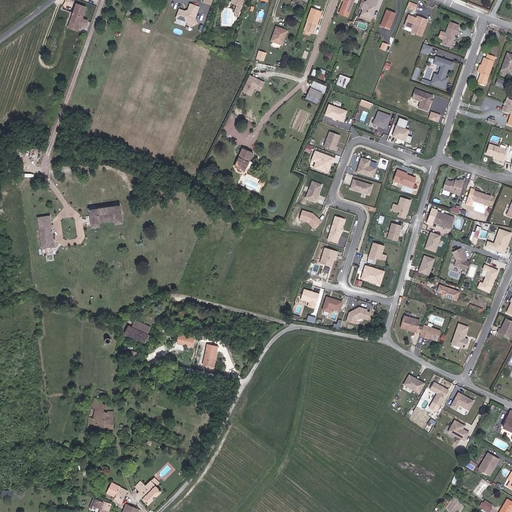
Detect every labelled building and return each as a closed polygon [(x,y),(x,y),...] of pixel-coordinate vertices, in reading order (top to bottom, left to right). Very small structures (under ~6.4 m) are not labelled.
[(233,0),(232,5),(238,7),(242,8),(244,0),(233,0)] [(347,0),(342,15),(345,16),(346,12),(353,14),(358,0),(347,0)] [(366,9),(363,16),(373,20),(380,1),(377,0),(369,0),(368,4),(366,9)] [(185,11),(182,18),(187,19),(188,19),(192,4),(189,10),(187,11),(185,11)] [(198,6),(192,4),(188,19),(192,27),(198,6)] [(78,5),(73,22),(71,28),(80,31),(82,25),(88,27),(90,21),(84,19),(88,9),(78,5)] [(201,7),(198,6),(192,27),(193,28),(200,24),(196,17),(197,17),(201,7)] [(324,12),(313,9),(309,21),(310,21),(306,31),(315,34),(318,24),(319,25),(324,12)] [(398,14),(389,11),(382,27),(391,31),(398,14)] [(408,23),(413,25),(413,23),(417,25),(416,26),(416,28),(419,29),(418,31),(424,34),(430,18),(421,14),(420,16),(412,13),(408,23)] [(460,35),(462,31),(459,30),(461,25),(453,21),(451,26),(444,44),(452,47),(457,34),(460,35)] [(289,31),(278,27),(273,41),(284,45),(289,31)] [(425,43),(423,49),(425,50),(431,52),(433,47),(425,43)] [(257,58),(264,60),(267,52),(259,49),(257,58)] [(483,70),(479,80),(486,83),(498,54),(490,51),(489,56),(487,55),(483,62),(481,69),(483,70)] [(511,54),(510,54),(503,71),(511,74),(511,54)] [(455,64),(438,57),(435,63),(443,66),(439,75),(437,75),(434,84),(445,88),(449,79),(446,78),(449,68),(452,69),(452,67),(454,68),(455,64)] [(262,91),(266,81),(250,74),(243,91),(253,96),(255,89),(262,91)] [(353,79),(341,75),(338,85),(350,88),(353,79)] [(511,81),(500,77),(497,83),(508,87),(511,81)] [(315,85),(312,94),(325,97),(327,98),(329,89),(315,85)] [(434,97),(416,90),(413,99),(422,102),(419,109),(428,112),(432,103),(433,99),(434,97)] [(322,107),(325,97),(312,94),(309,104),(322,107)] [(502,110),(511,113),(511,96),(507,95),(502,110)] [(362,99),(360,104),(371,108),(373,103),(362,99)] [(346,110),(328,105),(323,115),(342,121),(346,110)] [(390,115),(377,110),(371,123),(384,128),(390,115)] [(439,122),(441,114),(431,110),(428,118),(439,122)] [(408,121),(399,117),(391,136),(409,143),(411,138),(407,136),(409,130),(405,128),(408,121)] [(327,131),(322,146),(333,151),(335,147),(334,146),(338,135),(327,131)] [(508,152),(490,147),(487,156),(495,158),(501,160),(500,162),(504,163),(508,152)] [(257,155),(244,149),(241,156),(242,156),(241,159),(240,158),(238,162),(238,163),(236,167),(245,171),(247,166),(250,160),(251,161),(254,162),(257,155)] [(332,158),(313,151),(310,160),(314,162),(318,163),(316,169),(325,172),(329,162),(330,162),(332,158)] [(356,167),(355,171),(371,176),(374,167),(367,164),(368,160),(359,158),(358,163),(359,163),(358,167),(356,167)] [(401,171),(396,169),(393,180),(412,187),(415,177),(406,174),(400,172),(401,171)] [(444,188),(460,193),(464,178),(460,177),(460,179),(456,178),(455,181),(446,178),(444,188)] [(370,185),(352,179),(349,188),(368,194),(370,185)] [(311,182),(305,199),(314,202),(320,185),(311,182)] [(492,195),(471,189),(466,204),(472,206),(473,201),(489,205),(492,195)] [(410,200),(400,197),(395,212),(398,213),(397,216),(404,218),(410,200)] [(92,210),(95,228),(101,227),(101,223),(116,221),(117,225),(125,224),(122,207),(92,210)] [(312,214),(302,211),(299,220),(307,222),(314,228),(320,222),(312,214)] [(437,212),(433,222),(450,229),(454,218),(437,212)] [(334,216),(326,240),(336,243),(343,218),(334,216)] [(56,248),(52,217),(40,219),(44,250),(56,248)] [(404,225),(393,221),(387,237),(398,241),(404,225)] [(487,247),(501,253),(503,248),(505,249),(507,242),(509,242),(511,235),(500,231),(495,245),(488,242),(487,247)] [(439,235),(429,232),(424,249),(434,252),(439,235)] [(372,242),(367,258),(374,261),(375,257),(379,258),(383,246),(372,242)] [(335,255),(336,251),(324,247),(319,263),(330,266),(332,257),(333,254),(335,255)] [(468,270),(471,261),(467,260),(468,259),(462,248),(453,252),(457,260),(456,266),(468,270)] [(423,256),(418,272),(428,275),(433,259),(423,256)] [(500,271),(485,264),(482,270),(487,272),(482,283),(479,282),(477,288),(490,294),(500,271)] [(383,270),(365,265),(361,277),(375,282),(376,276),(381,278),(383,270)] [(458,301),(461,293),(441,286),(439,292),(444,294),(443,296),(458,301)] [(319,294),(302,289),(299,299),(315,304),(319,294)] [(326,297),(322,310),(330,312),(331,308),(339,311),(342,302),(326,297)] [(349,312),(347,320),(355,323),(357,318),(360,316),(367,318),(369,311),(366,310),(366,309),(359,306),(349,312)] [(402,317),(400,329),(416,333),(418,321),(402,317)] [(511,335),(511,320),(507,318),(502,329),(501,329),(499,333),(511,338),(511,335)] [(334,327),(340,328),(342,320),(339,319),(338,323),(335,322),(334,327)] [(131,329),(129,328),(126,336),(145,343),(151,328),(134,321),(131,329)] [(467,327),(458,324),(452,343),(461,345),(461,347),(465,349),(467,340),(464,338),(467,327)] [(440,330),(423,325),(420,336),(429,339),(429,338),(437,340),(440,330)] [(195,346),(195,336),(178,335),(177,345),(195,346)] [(220,349),(210,346),(204,366),(214,369),(220,349)] [(214,369),(204,366),(203,371),(213,374),(214,369)] [(426,383),(407,375),(402,385),(421,394),(426,383)] [(448,390),(434,383),(430,390),(437,393),(429,408),(437,412),(448,390)] [(457,393),(450,407),(456,410),(458,406),(468,411),(473,402),(457,393)] [(94,400),(92,412),(105,414),(107,406),(101,405),(102,401),(94,400)] [(511,411),(502,428),(511,433),(511,411)] [(92,412),(90,427),(93,428),(114,429),(116,413),(110,412),(110,414),(105,414),(92,412)] [(463,425),(453,420),(447,431),(463,440),(468,432),(462,428),(463,425)] [(490,450),(480,466),(492,473),(501,457),(490,450)] [(153,486),(148,481),(143,485),(138,481),(133,487),(138,492),(135,495),(146,505),(159,491),(153,486)] [(122,495),(124,489),(110,484),(106,494),(114,497),(113,500),(121,503),(124,495),(122,495)] [(103,501),(95,499),(93,507),(107,511),(110,503),(103,500),(103,501)] [(511,511),(511,500),(509,499),(502,511),(511,511)] [(441,510),(443,511),(444,511),(451,503),(448,500),(441,510)] [(484,503),(481,507),(489,511),(491,511),(493,509),(484,503)]
